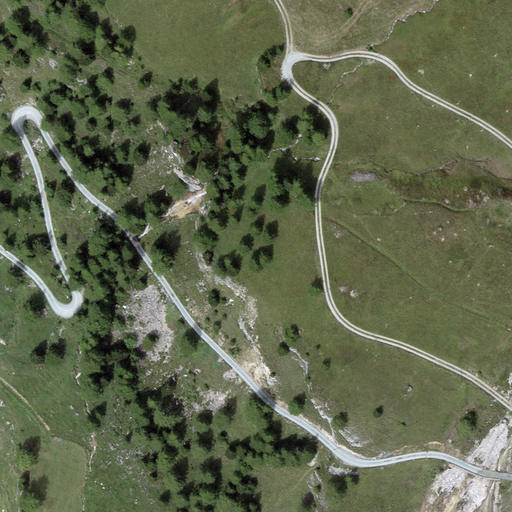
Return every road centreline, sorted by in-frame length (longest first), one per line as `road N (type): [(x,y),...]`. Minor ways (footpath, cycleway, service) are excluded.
road 1 (track): [(511,481),(438,455),(353,464),(266,402),(192,326),(121,223),(81,188),(28,115),(19,120),(52,242),(78,301),(71,315),(0,249)]
road 2 (track): [(511,149),(474,117),(412,88),(387,62),(357,55),(291,59),(289,70),(300,93),(332,117),(334,146),(318,195),(330,296),(347,326),(460,370),(511,409)]
